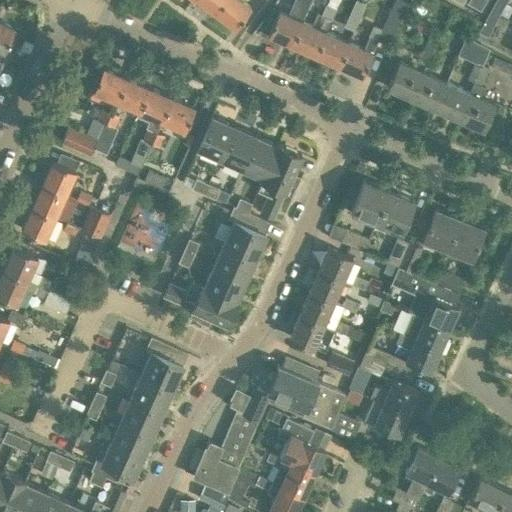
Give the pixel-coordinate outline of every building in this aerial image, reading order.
[(199,0),(214,11),(221,0),(199,0)] [(242,0),(221,0),(214,11),(234,26),(250,5),(242,0)] [(291,43),(302,19),(310,0),(292,0),(287,12),(277,8),(266,32),(291,43)] [(335,7),(338,0),(327,0),(327,3),(325,3),(321,13),(317,12),(313,23),(302,19),(291,43),(314,53),(324,29),(327,30),(336,8),(335,7)] [(389,45),(408,0),(393,0),(381,28),(372,24),(368,35),(369,35),(364,46),(348,39),(337,63),(361,74),(376,40),(389,45)] [(354,30),(366,3),(358,0),(354,0),(343,25),(354,30)] [(480,9),(484,0),(467,0),(467,2),(480,9)] [(507,17),(511,8),(511,5),(506,2),(506,0),(495,0),(491,9),(499,13),(500,13),(507,17)] [(487,35),(499,13),(491,9),(479,31),(487,35)] [(0,64),(1,65),(7,52),(4,51),(14,27),(0,21),(0,64)] [(337,63),(348,39),(327,30),(324,29),(314,53),(337,63)] [(421,54),(420,56),(427,59),(434,42),(428,39),(421,54)] [(434,42),(427,59),(435,63),(435,62),(442,46),(434,42)] [(478,43),(471,59),(475,61),(476,59),(482,62),(483,63),(483,61),(487,53),(489,48),(478,43)] [(511,73),(511,63),(487,53),(483,61),(511,73)] [(410,96),(422,69),(398,58),(386,85),(410,96)] [(468,76),(474,79),(475,79),(482,62),(476,59),(475,61),(468,76)] [(470,90),(457,117),(481,128),(493,100),(480,94),(484,85),(480,83),(488,65),(483,63),(482,62),(475,79),(474,79),(469,90),(470,90)] [(115,101),(125,77),(102,67),(92,90),(115,101)] [(446,79),(422,69),(410,96),(434,107),(446,79)] [(137,110),(148,87),(125,77),(115,101),(137,110)] [(446,79),(434,107),(457,117),(470,90),(469,90),(447,80),(446,79)] [(140,166),(170,97),(148,87),(137,110),(135,115),(149,121),(146,127),(149,128),(143,140),(140,139),(131,161),(140,166)] [(184,130),(194,107),(170,97),(140,166),(141,166),(151,143),(160,147),(165,136),(156,132),(161,120),(184,130)] [(94,148),(110,111),(103,109),(99,119),(94,117),(87,134),(67,124),(60,140),(89,153),(92,147),(94,148)] [(106,153),(118,127),(114,125),(118,115),(110,111),(94,148),(106,153)] [(237,163),(251,132),(211,114),(197,145),(237,163)] [(262,174),(276,143),(251,132),(237,163),(262,174)] [(290,190),(294,181),(293,181),(297,174),(292,172),(301,152),(277,141),(276,143),(262,174),(256,188),(268,193),(260,210),(272,215),(285,188),(290,190)] [(65,192),(75,169),(52,159),(42,182),(65,192)] [(196,177),(192,186),(203,191),(207,182),(196,177)] [(377,222),(390,190),(365,180),(352,212),(377,222)] [(55,215),(65,192),(42,182),(32,204),(55,215)] [(215,196),(219,187),(207,182),(203,191),(215,196)] [(87,204),(91,194),(80,189),(75,198),(87,204)] [(402,232),(415,200),(390,190),(377,222),(402,232)] [(246,210),(251,201),(239,195),(234,205),(246,210)] [(80,226),(99,234),(109,212),(90,203),(80,226)] [(44,238),(55,215),(32,204),(21,228),(44,238)] [(258,246),(265,231),(264,231),(269,220),(246,210),(234,205),(233,204),(228,216),(233,219),(227,233),(258,246)] [(222,205),(219,211),(228,215),(231,209),(222,205)] [(449,248),(460,218),(436,208),(424,237),(449,248)] [(473,257),(485,228),(460,218),(449,248),(473,257)] [(78,225),(66,220),(62,228),(74,233),(78,225)] [(365,251),(370,239),(347,229),(342,241),(365,251)] [(247,271),(258,246),(227,233),(216,258),(247,271)] [(399,265),(409,241),(396,236),(386,260),(399,265)] [(189,237),(183,249),(193,253),(198,241),(189,237)] [(413,271),(422,247),(409,241),(399,265),(413,271)] [(26,278),(37,254),(14,244),(3,268),(26,278)] [(328,246),(318,269),(343,279),(353,256),(328,246)] [(193,253),(183,249),(178,260),(187,264),(193,253)] [(236,295),(247,271),(216,258),(205,282),(236,295)] [(414,310),(425,315),(450,326),(460,304),(437,294),(442,283),(421,274),(399,265),(391,284),(397,287),(404,285),(406,281),(414,284),(412,287),(418,290),(419,289),(423,290),(414,310)] [(38,284),(26,278),(3,268),(0,274),(0,294),(16,302),(23,286),(45,296),(43,300),(65,310),(71,298),(49,288),(38,283),(38,284)] [(459,289),(464,277),(441,268),(436,280),(459,289)] [(333,302),(334,301),(343,279),(318,269),(309,291),(333,302)] [(49,288),(53,279),(42,274),(38,283),(49,288)] [(364,289),(368,279),(355,274),(351,283),(364,289)] [(204,283),(191,277),(186,288),(169,281),(164,293),(191,305),(189,311),(197,315),(198,314),(205,317),(207,312),(227,321),(237,298),(236,297),(236,295),(205,282),(204,283)] [(333,302),(309,291),(299,312),(361,339),(365,330),(349,323),(348,324),(338,319),(343,306),(341,305),(342,304),(334,301),(333,302)] [(377,304),(381,296),(370,291),(366,299),(377,304)] [(365,313),(368,306),(358,302),(345,296),(342,304),(341,305),(343,306),(354,311),(355,309),(365,313)] [(390,312),(394,303),(394,302),(383,298),(379,308),(390,312)] [(451,326),(425,316),(414,311),(405,331),(441,347),(451,326)] [(361,339),(299,312),(289,335),(313,345),(314,345),(325,349),(334,328),(361,340),(361,339)] [(0,336),(8,318),(7,317),(0,313),(0,336)] [(441,347),(405,331),(402,330),(397,340),(412,346),(406,360),(431,371),(441,347)] [(173,382),(182,362),(187,351),(151,335),(145,347),(150,349),(142,368),(173,382)] [(9,347),(21,353),(25,343),(14,338),(9,347)] [(386,361),(391,351),(370,341),(365,352),(386,361)] [(347,372),(353,358),(330,349),(324,363),(347,372)] [(381,372),(386,361),(365,352),(360,362),(349,386),(356,390),(362,378),(363,378),(368,366),(381,372)] [(318,370),(284,356),(281,364),(277,363),(266,390),(306,407),(303,413),(331,425),(345,392),(314,379),(318,370)] [(3,361),(0,367),(0,369),(11,374),(14,366),(3,361)] [(110,383),(115,372),(106,368),(101,379),(110,383)] [(159,413),(173,382),(142,368),(128,399),(159,413)] [(0,377),(7,381),(11,374),(0,369),(0,377)] [(371,393),(374,394),(409,410),(419,388),(393,377),(389,388),(376,382),(371,393)] [(241,407),(249,392),(237,386),(229,401),(241,407)] [(257,419),(266,400),(269,393),(253,386),(241,412),(257,419)] [(96,390),(91,401),(100,405),(105,394),(96,390)] [(409,410),(374,394),(371,393),(374,395),(364,417),(399,433),(409,410)] [(146,442),(159,413),(128,399),(115,428),(146,442)] [(91,401),(86,412),(95,417),(100,405),(91,401)] [(353,438),(361,419),(339,409),(331,428),(353,438)] [(252,431),(257,419),(236,411),(231,422),(252,431)] [(278,434),(287,438),(279,454),(291,459),(315,470),(326,446),(310,438),(315,427),(287,414),(278,434)] [(247,443),(252,431),(231,422),(226,434),(247,443)] [(132,473),(146,442),(115,428),(101,459),(96,456),(91,468),(93,468),(105,474),(115,478),(120,467),(132,473)] [(13,443),(18,434),(6,429),(2,438),(13,443)] [(25,449),(29,439),(18,434),(13,443),(25,449)] [(242,454),(246,444),(247,443),(226,434),(221,445),(242,454)] [(228,488),(238,464),(242,454),(221,445),(207,440),(205,446),(206,446),(194,473),(227,488),(228,488)] [(40,444),(33,441),(30,448),(36,451),(40,444)] [(397,486),(393,495),(414,504),(422,488),(423,488),(427,478),(428,478),(439,452),(418,442),(416,445),(408,441),(399,460),(406,464),(405,467),(414,471),(405,490),(397,486)] [(57,463),(62,454),(50,449),(46,458),(57,463)] [(265,449),(261,457),(266,459),(267,458),(270,451),(265,449)] [(278,464),(271,479),(272,479),(280,483),(281,482),(291,459),(279,454),(270,450),(270,451),(267,458),(266,459),(278,464)] [(449,489),(462,464),(439,452),(428,478),(449,489)] [(69,468),(73,459),(62,454),(57,463),(69,468)] [(304,493),(315,470),(291,459),(281,482),(304,493)] [(238,464),(228,488),(225,495),(234,499),(247,506),(249,501),(240,497),(246,483),(253,486),(255,482),(268,488),(266,491),(275,495),(270,506),(282,511),(295,511),(304,493),(281,482),(280,483),(272,479),(259,473),(259,474),(238,464)] [(101,483),(105,474),(93,468),(89,478),(101,483)] [(9,511),(10,511),(24,481),(25,479),(1,469),(1,470),(0,471),(0,509),(5,511),(9,511)] [(494,510),(507,484),(481,471),(468,497),(494,510)] [(10,511),(35,511),(45,490),(24,481),(10,511)] [(226,492),(205,483),(201,493),(221,502),(224,495),(225,495),(228,488),(227,488),(226,492)] [(115,511),(125,490),(113,484),(106,501),(94,496),(88,510),(87,511),(115,511)] [(511,511),(511,486),(507,484),(494,510),(492,511),(511,511)] [(61,511),(67,500),(45,490),(35,511),(61,511)] [(423,511),(413,507),(414,504),(393,495),(392,497),(404,503),(401,510),(394,507),(391,511),(423,511)] [(448,511),(454,500),(442,495),(434,511),(448,511)] [(194,511),(195,499),(180,499),(179,511),(194,511)] [(87,511),(88,510),(67,500),(61,511),(87,511)] [(228,503),(223,511),(237,511),(239,509),(228,503)]
